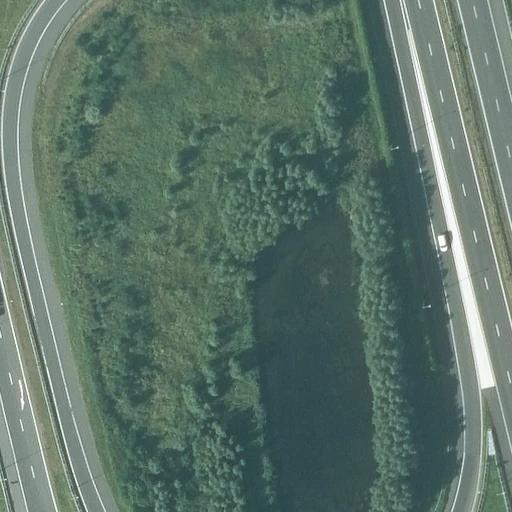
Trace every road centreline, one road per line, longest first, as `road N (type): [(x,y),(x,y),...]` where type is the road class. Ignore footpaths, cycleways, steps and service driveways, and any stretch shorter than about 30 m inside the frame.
road 1 (motorway): [(97,511),(13,156),(21,65),(59,0)]
road 2 (motorway): [(404,0),(410,94),(470,393),(469,475),(459,511)]
road 3 (motorway): [(417,0),(511,395)]
road 4 (motorway): [(0,330),(41,511)]
road 5 (motorway): [(511,165),(472,0)]
